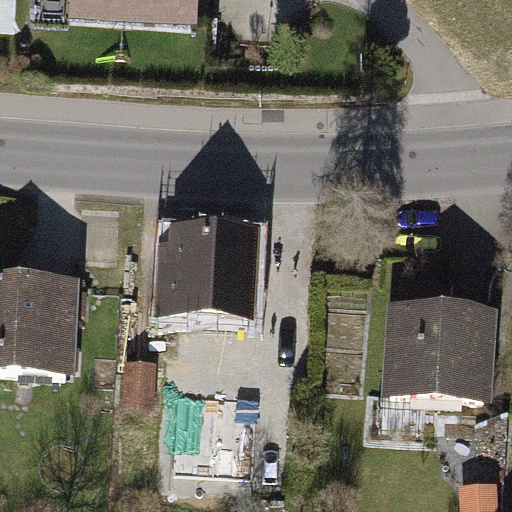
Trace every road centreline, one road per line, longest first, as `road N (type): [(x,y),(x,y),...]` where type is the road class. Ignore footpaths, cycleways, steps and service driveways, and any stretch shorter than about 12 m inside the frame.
road 1 (tertiary): [(0,153),(199,170),(445,164)]
road 2 (residential): [(445,164),(439,70),(376,0)]
